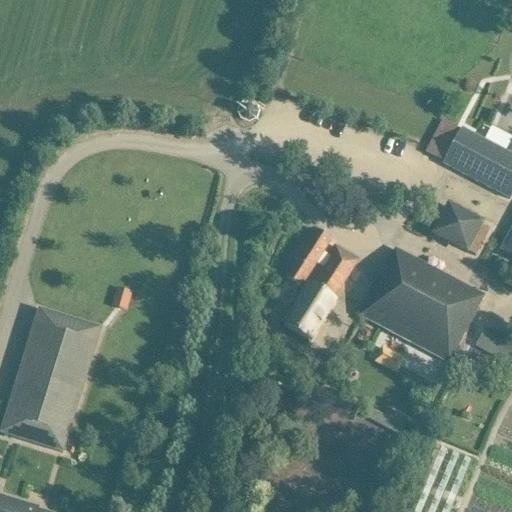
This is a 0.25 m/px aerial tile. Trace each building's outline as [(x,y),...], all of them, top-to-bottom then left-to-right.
[(258,110),(256,106),(259,100),(244,95),(242,101),(239,103),(236,111),(239,118),(247,121),(255,118),(258,110)] [(440,122),(424,152),(443,162),(442,165),(509,200),(511,193),(511,228),(499,253),(511,260),(511,157),(460,130),(459,132),(440,122)] [(466,256),(482,224),(446,206),(430,237),(466,256)] [(296,264),(286,280),(300,289),(330,242),(312,231),(293,261),(296,264)] [(356,263),(347,257),(333,248),(283,327),(308,343),(334,302),(333,302),(356,263)] [(359,319),(361,319),(449,365),(483,298),(394,252),(359,319)] [(124,287),(139,291),(144,273),(129,269),(124,287)] [(116,290),(110,308),(125,313),(131,295),(116,290)] [(38,311),(0,432),(0,436),(62,455),(100,331),(38,311)] [(511,321),(495,315),(488,331),(511,341),(511,321)] [(504,364),(511,349),(482,334),(474,349),(504,364)] [(268,404),(278,386),(265,379),(255,397),(268,404)] [(370,410),(365,419),(399,437),(404,428),(370,410)] [(41,511),(0,499),(0,511),(41,511)]
